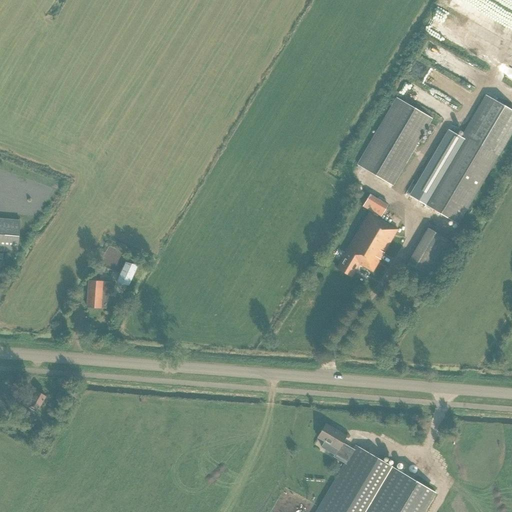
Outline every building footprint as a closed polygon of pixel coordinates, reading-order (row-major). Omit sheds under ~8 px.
[(466,85),(445,73),(441,79),(437,77),(431,88),(456,102),(466,85)] [(458,224),(511,132),(511,111),(485,95),(460,137),(448,130),(409,195),(458,224)] [(417,146),(418,143),(417,143),(432,119),(396,98),(357,164),(392,185),(416,145),(417,146)] [(381,217),(388,205),(377,199),(370,194),(362,206),(370,211),(381,217)] [(372,272),(397,229),(369,212),(342,257),(343,258),(337,268),(351,277),(358,264),(372,272)] [(0,250),(17,252),(20,220),(0,218),(0,250)] [(434,278),(455,243),(428,228),(407,262),(434,278)] [(128,286),(138,265),(125,262),(116,282),(128,286)] [(105,267),(98,264),(95,272),(102,274),(105,267)] [(112,291),(113,282),(103,282),(103,281),(88,280),(86,308),(106,309),(107,292),(110,292),(111,291),(112,291)] [(39,400),(32,396),(21,415),(28,419),(29,417),(36,421),(49,398),(42,394),(39,400)] [(13,415),(19,404),(13,401),(7,412),(13,415)] [(324,441),(320,447),(334,455),(333,456),(344,463),(315,511),(424,511),(435,493),(355,445),(353,449),(342,442),(346,436),(326,423),(317,437),(324,441)]
